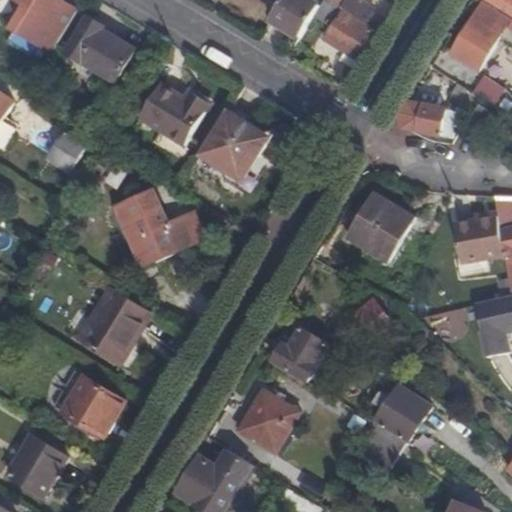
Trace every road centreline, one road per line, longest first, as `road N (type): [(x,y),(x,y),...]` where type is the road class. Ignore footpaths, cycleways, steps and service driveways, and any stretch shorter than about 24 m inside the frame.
road 1 (residential): [(359,127),(128,511)]
road 2 (residential): [(151,0),(359,127)]
road 3 (residential): [(511,175),(420,165),(359,127)]
road 4 (residential): [(437,0),(359,127)]
